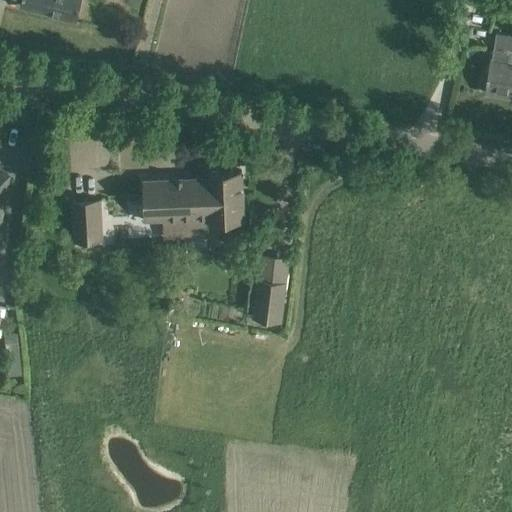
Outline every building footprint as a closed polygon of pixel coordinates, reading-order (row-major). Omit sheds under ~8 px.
[(76,21),(80,1),(80,0),(20,0),(20,5),(59,14),(58,17),(76,21)] [(511,34),(496,32),(488,76),(486,75),(485,80),(488,80),(486,92),(487,92),(487,90),(511,94),(511,34)] [(195,216),(185,217),(185,219),(208,218),(209,222),(243,220),(241,170),(206,171),(206,176),(193,177),(195,216)] [(0,221),(8,175),(0,173),(0,221)] [(193,177),(142,179),(144,220),(185,219),(185,217),(195,216),(193,177)] [(74,241),(102,239),(99,199),(72,201),(74,241)] [(258,277),(253,317),(281,321),(286,281),(258,277)] [(116,284),(109,295),(122,304),(130,293),(116,284)] [(16,331),(3,333),(8,375),(21,374),(16,331)]
